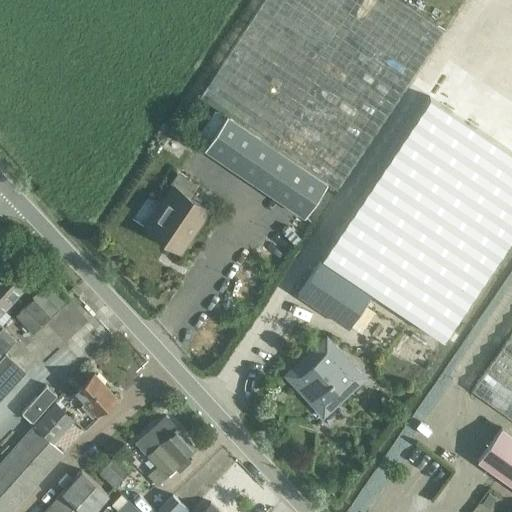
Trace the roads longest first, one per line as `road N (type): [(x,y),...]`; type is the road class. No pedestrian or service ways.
road 1 (unknown): [(492,0),(209,408)]
road 2 (unclassified): [(304,511),(0,183)]
road 3 (unknown): [(511,300),(467,357),(452,391),(446,436),(462,491),(454,511)]
